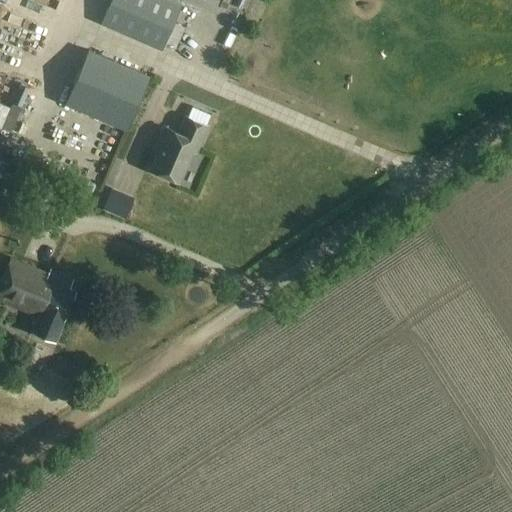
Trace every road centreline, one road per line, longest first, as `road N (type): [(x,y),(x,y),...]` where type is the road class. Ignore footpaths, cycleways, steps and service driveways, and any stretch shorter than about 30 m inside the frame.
road 1 (track): [(0,473),(276,287)]
road 2 (unclassified): [(276,287),(511,126)]
